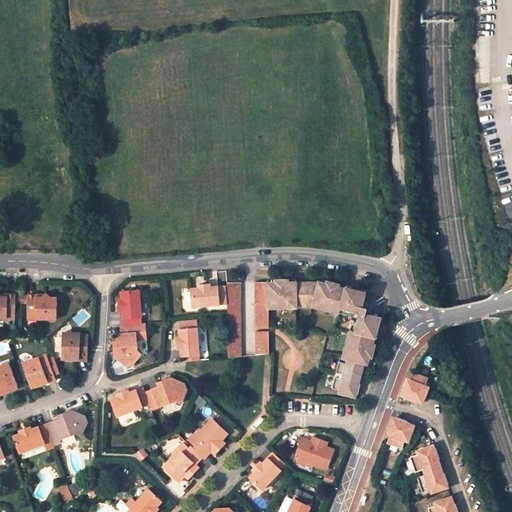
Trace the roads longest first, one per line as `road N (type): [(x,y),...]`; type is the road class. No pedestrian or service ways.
road 1 (unclassified): [(108,267),(284,252),(371,264),(387,270),(417,325)]
road 2 (track): [(387,270),(401,234),(391,80),(395,0)]
road 3 (residential): [(370,426),(282,422),(196,511)]
road 4 (residential): [(379,401),(438,429),(468,511)]
road 5 (unknown): [(511,130),(507,0)]
